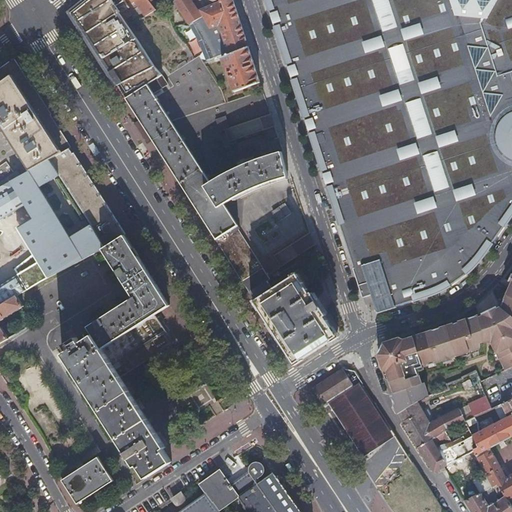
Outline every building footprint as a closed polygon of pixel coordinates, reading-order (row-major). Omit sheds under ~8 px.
[(87,0),(71,13),(88,39),(92,46),(102,60),(105,66),(119,87),(121,85),(129,97),(149,84),(163,75),(158,67),(156,68),(121,13),(130,7),(124,0),(129,0),(142,18),(141,19),(151,33),(163,27),(167,33),(179,26),(171,17),(165,21),(155,9),(147,0),(87,0)] [(147,0),(155,9),(164,2),(162,0),(147,0)] [(162,0),(164,2),(155,9),(165,21),(171,17),(167,12),(170,10),(165,4),(168,0),(162,0)] [(167,12),(171,17),(179,26),(185,21),(196,37),(206,29),(219,25),(227,47),(229,55),(249,48),(233,0),(211,0),(213,6),(197,12),(183,17),(173,2),(171,0),(165,4),(170,10),(167,12)] [(175,0),(173,2),(183,17),(197,12),(191,0),(175,0)] [(191,0),(197,12),(213,6),(211,0),(191,0)] [(511,0),(260,0),(364,298),(371,296),(378,315),(453,284),(473,267),(511,224),(511,0)] [(206,29),(196,37),(200,42),(209,62),(221,58),(229,55),(227,47),(214,51),(206,29)] [(84,41),(89,48),(92,46),(88,39),(84,41)] [(261,84),(249,48),(229,55),(221,58),(236,92),(261,84)] [(27,175),(50,161),(70,148),(69,147),(14,60),(0,69),(0,191),(13,184),(19,180),(27,175)] [(163,75),(149,84),(155,93),(169,84),(163,75)] [(129,97),(126,98),(149,133),(210,229),(250,293),(268,282),(269,282),(271,281),(237,228),(239,228),(224,204),(240,196),(251,191),(263,186),(288,176),(281,151),(262,158),(249,163),(231,171),(224,175),(210,182),(155,93),(149,84),(129,97)] [(122,92),(126,98),(129,97),(121,85),(119,87),(122,92)] [(260,131),(260,152),(278,151),(278,131),(260,131)] [(90,226),(104,249),(125,235),(78,161),(70,148),(50,161),(59,176),(90,226)] [(13,184),(25,205),(33,218),(17,228),(34,255),(52,240),(56,247),(70,238),(39,188),(59,176),(50,161),(27,175),(19,180),(13,184)] [(0,220),(25,205),(13,184),(0,191),(0,309),(15,299),(27,292),(104,249),(90,226),(70,238),(56,247),(52,240),(34,255),(15,270),(17,275),(0,285),(0,220)] [(277,222),(291,214),(284,203),(270,211),(277,222)] [(103,348),(156,314),(169,305),(125,235),(104,249),(134,297),(88,327),(93,333),(62,354),(136,465),(139,464),(147,477),(173,461),(164,447),(167,445),(122,376),(103,348)] [(268,282),(250,293),(295,364),(338,336),(298,274),(273,290),(269,282),(268,282)] [(511,283),(501,307),(480,318),(479,315),(400,341),(399,338),(384,343),(378,355),(383,370),(386,369),(394,393),(391,394),(397,412),(419,401),(425,399),(429,397),(424,383),(422,384),(417,369),(480,348),(480,342),(483,341),(492,342),(507,372),(511,368),(511,283)] [(31,301),(27,292),(15,299),(0,309),(0,344),(10,339),(2,327),(0,327),(0,316),(3,315),(5,317),(31,301)] [(174,343),(156,314),(103,348),(122,376),(174,343)] [(323,407),(324,406),(326,405),(325,403),(327,402),(358,382),(360,381),(354,370),(343,367),(313,387),(322,403),(321,404),(323,407)] [(511,368),(507,372),(506,372),(511,384),(511,398),(503,403),(507,414),(511,411),(511,368)] [(449,388),(445,390),(441,392),(444,398),(452,395),(453,397),(482,384),(475,372),(462,379),(448,385),(449,388)] [(393,437),(358,382),(327,402),(339,421),(362,458),(378,448),(393,437)] [(477,416),(486,412),(494,408),(489,398),(472,407),(477,416)] [(467,421),(477,416),(472,407),(472,406),(465,409),(464,406),(444,415),(431,422),(419,401),(397,412),(404,424),(419,449),(446,432),(447,431),(467,421)] [(509,500),(511,498),(511,476),(508,479),(493,450),(511,438),(511,414),(511,415),(508,416),(508,415),(507,414),(503,403),(497,406),(503,419),(482,431),(474,435),(479,445),(474,448),(476,451),(488,474),(495,486),(499,484),(509,500)] [(479,422),(489,417),(486,412),(477,416),(479,422)] [(450,437),(447,431),(446,432),(419,449),(435,472),(444,468),(476,451),(474,448),(479,445),(474,435),(482,431),(479,422),(477,416),(467,421),(473,434),(453,443),(450,437)] [(447,431),(450,437),(453,443),(473,434),(467,421),(447,431)] [(511,438),(493,450),(508,479),(511,476),(511,438)] [(77,503),(95,491),(113,479),(97,456),(63,480),(77,503)] [(249,467),(249,469),(249,471),(249,472),(250,474),(250,475),(233,487),(222,471),(201,485),(207,494),(181,511),(221,511),(229,507),(241,498),(251,511),(301,511),(275,475),(262,483),(259,478),(261,477),(263,476),(265,474),(265,473),(265,470),(265,469),(265,467),(263,464),(261,463),(259,462),(256,462),(254,462),(253,463),(251,465),(249,467)] [(483,493),(495,486),(488,474),(476,481),(483,493)] [(499,484),(495,486),(483,493),(465,502),(471,511),(511,511),(511,504),(509,500),(499,484)]
